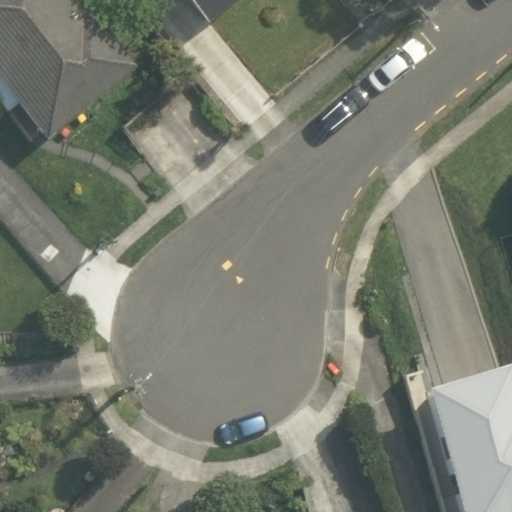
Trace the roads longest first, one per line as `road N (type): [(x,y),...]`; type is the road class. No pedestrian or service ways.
road 1 (residential): [(511,5),(301,191),(218,331)]
road 2 (unknown): [(218,331),(0,186)]
